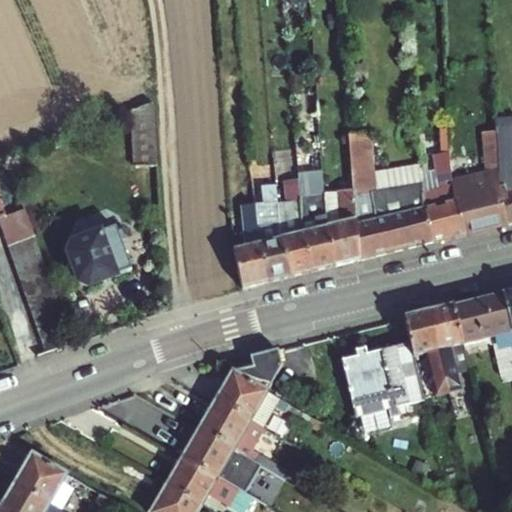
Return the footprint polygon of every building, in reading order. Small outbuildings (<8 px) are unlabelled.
[(156,103),(130,113),(137,172),(160,171),(156,103)] [(356,189),(362,261),(436,243),(427,212),(426,195),(377,208),(376,197),(381,197),(377,134),(352,136),(355,179),(356,189)] [(426,192),(422,134),(406,135),(409,193),(426,192)] [(511,134),(496,136),(497,150),(511,149),(511,134)] [(309,136),(297,137),(300,180),(301,192),(312,191),(309,136)] [(436,243),(467,235),(454,183),(453,179),(451,151),(444,152),(445,168),(440,169),(444,188),(426,192),(426,195),(427,212),(436,243)] [(454,183),(467,235),(510,224),(500,186),(498,171),(454,183)] [(344,180),(345,189),(356,189),(355,179),(344,180)] [(288,203),(280,204),(283,244),(294,278),(315,273),(305,236),(301,192),(300,180),(287,181),(288,203)] [(245,290),(270,284),(260,248),(257,210),(255,184),(238,185),(242,250),(235,250),(245,290)] [(500,186),(510,224),(511,223),(511,191),(508,193),(507,186),(500,186)] [(345,189),(326,191),(329,235),(339,267),(362,261),(356,189),(345,189)] [(305,236),(315,273),(339,267),(329,235),(326,191),(312,191),(301,192),(305,236)] [(260,248),(270,284),(294,278),(283,244),(280,204),(279,192),(265,193),(266,209),(257,210),(260,248)] [(0,220),(10,248),(38,238),(28,211),(8,217),(0,196),(0,220)] [(128,227),(92,241),(87,234),(78,237),(79,246),(76,246),(72,257),(82,284),(96,285),(136,271),(125,241),(132,238),(128,227)] [(10,248),(15,261),(42,252),(38,238),(10,248)] [(15,261),(20,274),(47,265),(42,252),(15,261)] [(47,265),(20,274),(26,288),(52,279),(47,265)] [(26,288),(30,301),(57,292),(52,279),(26,288)] [(36,315),(61,305),(57,292),(30,301),(36,315)] [(511,293),(500,296),(510,335),(511,340),(511,293)] [(452,308),(462,347),(510,335),(500,296),(452,308)] [(36,315),(40,327),(66,317),(61,305),(36,315)] [(462,347),(452,308),(428,314),(448,394),(463,391),(452,350),(462,347)] [(448,394),(428,314),(404,320),(411,345),(414,360),(425,357),(435,398),(448,394)] [(45,339),(70,330),(66,317),(40,327),(45,339)] [(70,330),(45,339),(50,353),(75,344),(70,330)] [(351,403),(388,394),(390,403),(394,402),(396,410),(426,402),(414,360),(411,345),(367,356),(365,350),(354,353),(355,359),(341,362),(351,403)] [(267,395),(232,375),(215,405),(250,424),(267,395)] [(388,394),(351,403),(356,421),(392,411),(390,403),(388,394)] [(280,402),(267,395),(250,424),(263,432),(280,402)] [(250,424),(215,405),(200,432),(234,452),(247,459),(263,432),(250,424)] [(314,422),(292,409),(281,427),(304,440),(314,422)] [(234,452),(200,432),(183,461),(217,480),(234,452)] [(217,480),(230,488),(247,459),(234,452),(217,480)] [(66,477),(32,457),(14,488),(48,507),(66,477)] [(260,458),(256,465),(278,478),(285,482),(289,475),(260,458)] [(217,480),(183,461),(167,488),(202,507),(209,494),(229,505),(237,492),(230,488),(217,480)] [(273,485),(278,478),(256,465),(251,472),(273,485)] [(14,488),(0,511),(45,511),(48,507),(14,488)] [(198,511),(202,507),(167,488),(153,511),(198,511)] [(237,492),(229,505),(241,511),(249,499),(237,492)] [(109,503),(98,496),(94,503),(105,510),(109,503)]
